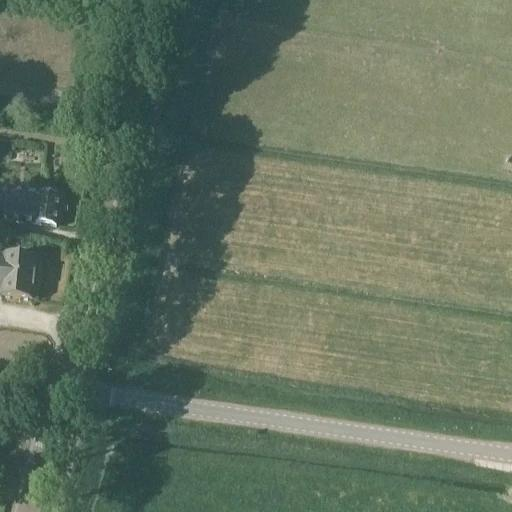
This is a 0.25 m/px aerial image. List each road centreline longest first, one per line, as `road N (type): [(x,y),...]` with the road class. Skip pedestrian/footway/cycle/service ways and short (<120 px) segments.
road 1 (tertiary): [(511,458),(67,392)]
road 2 (tertiary): [(67,392),(162,0)]
road 3 (tertiary): [(37,511),(67,392)]
